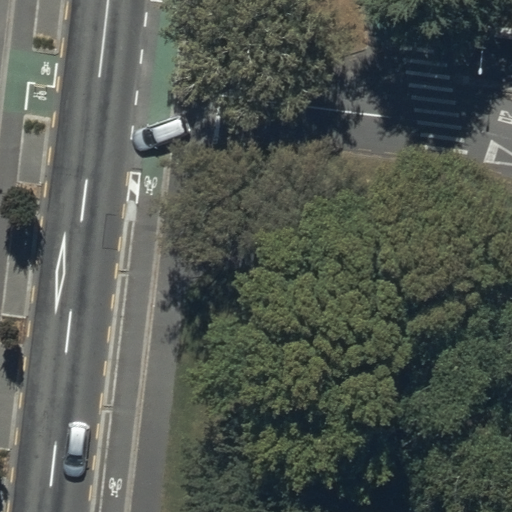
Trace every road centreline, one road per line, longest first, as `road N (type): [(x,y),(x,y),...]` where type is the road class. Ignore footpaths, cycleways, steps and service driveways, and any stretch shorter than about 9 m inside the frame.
road 1 (tertiary): [(50,511),(98,92)]
road 2 (unclassified): [(98,92),(350,113),(511,141)]
